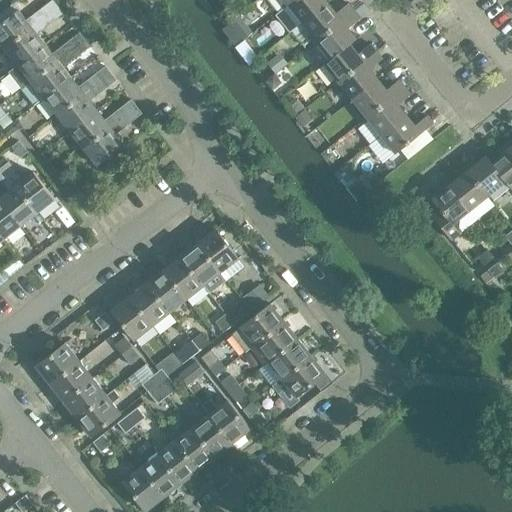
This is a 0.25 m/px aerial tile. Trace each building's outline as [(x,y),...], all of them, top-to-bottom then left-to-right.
[(0,55),(6,51),(4,48),(58,6),(53,0),(51,0),(26,20),(18,10),(13,3),(0,13),(0,55)] [(284,8),(293,0),(282,0),(284,3),(281,5),(284,8)] [(293,0),(284,8),(285,10),(288,8),(301,24),(327,3),(324,0),(293,0)] [(335,13),(327,3),(301,24),(313,39),(310,41),(312,44),(353,11),(348,4),(335,13)] [(17,65),(44,43),(37,34),(64,14),(58,6),(4,48),(6,51),(17,65)] [(329,59),(355,38),(347,28),(360,19),(353,11),(312,44),(314,46),(317,44),(329,59)] [(239,15),(228,23),(235,32),(246,24),(239,15)] [(52,53),(44,43),(17,65),(8,72),(21,89),(31,82),(30,81),(57,60),(84,39),(79,32),(52,53)] [(356,39),(355,38),(329,59),(323,64),(335,79),(332,82),(334,84),(376,51),(370,44),(357,54),(350,44),(356,39)] [(84,39),(57,60),(30,81),(31,82),(44,98),(71,77),(63,68),(90,47),(84,39)] [(351,100),(377,79),(369,69),(382,59),(376,51),(334,84),(336,87),(339,84),(351,100)] [(278,53),(266,63),(274,73),(287,63),(278,53)] [(78,87),(71,77),(44,98),(57,115),(84,94),(111,73),(105,66),(78,87)] [(97,111),(90,101),(116,80),(111,73),(84,94),(57,115),(70,132),(97,111)] [(273,74),(263,82),(271,91),(281,83),(273,74)] [(362,120),(404,87),(398,80),(386,89),(377,79),(351,100),(363,115),(360,117),(362,120)] [(410,95),(404,87),(362,120),(364,122),(367,120),(379,135),(406,115),(398,105),(410,95)] [(131,99),(104,120),(97,111),(70,132),(83,148),(137,107),(131,99)] [(14,121),(2,107),(0,108),(0,120),(6,127),(10,124),(14,121)] [(124,145),(116,134),(142,113),(137,107),(83,148),(97,166),(124,145)] [(298,114),(294,117),(302,127),(311,119),(304,110),(298,114)] [(391,156),(394,154),(432,123),(426,116),(414,125),(406,115),(379,135),(392,151),(389,154),(391,156)] [(6,127),(4,129),(9,136),(22,127),(16,119),(14,121),(10,124),(6,127)] [(486,156),(485,156),(511,188),(511,187),(511,153),(505,144),(497,150),(501,154),(491,162),(486,156)] [(472,160),(464,166),(488,196),(505,183),(510,189),(511,188),(485,156),(475,164),(472,160)] [(1,166),(37,212),(54,199),(34,171),(23,180),(8,161),(1,166)] [(0,197),(0,199),(20,226),(37,212),(1,166),(0,167),(0,180),(8,191),(0,197)] [(471,211),(488,196),(464,166),(457,172),(460,176),(450,184),(471,211)] [(362,175),(345,188),(356,201),(372,188),(362,175)] [(471,211),(450,184),(439,193),(436,188),(428,195),(441,211),(433,218),(451,240),(462,231),(458,226),(459,220),(471,211)] [(0,234),(3,239),(20,226),(0,199),(0,234)] [(197,243),(221,273),(238,259),(215,229),(197,243)] [(221,273),(197,243),(180,256),(204,286),(221,273)] [(477,257),(484,265),(494,258),(487,249),(477,257)] [(204,286),(180,256),(163,270),(187,300),(204,286)] [(494,278),(504,270),(497,262),(487,270),(494,278)] [(187,300),(163,270),(146,283),(170,313),(187,300)] [(170,313),(146,283),(129,297),(152,327),(170,313)] [(260,303),(271,295),(262,285),(252,293),(260,303)] [(152,327),(129,297),(111,310),(135,341),(152,327)] [(254,345),(284,322),(270,304),(240,327),(231,334),(245,352),(254,345)] [(225,314),(233,324),(244,316),(235,306),(225,314)] [(113,323),(105,312),(94,320),(102,331),(113,323)] [(233,324),(225,314),(215,322),(223,332),(233,324)] [(297,339),(284,322),(254,345),(267,362),(297,339)] [(191,341),(199,351),(209,343),(201,333),(191,341)] [(122,355),(132,347),(124,337),(114,345),(122,355)] [(311,356),(297,339),(267,362),(280,379),(311,356)] [(199,351),(191,341),(181,348),(189,359),(199,351)] [(36,366),(50,384),(80,360),(66,343),(36,366)] [(132,347),(122,355),(130,365),(140,357),(132,347)] [(211,349),(200,357),(209,368),(219,360),(211,349)] [(173,352),(155,366),(158,371),(161,368),(167,376),(182,364),(173,352)] [(287,387),(295,397),(324,374),(311,356),(280,379),(272,386),(278,394),(287,387)] [(50,384),(63,401),(93,377),(80,360),(50,384)] [(185,369),(193,379),(204,371),(196,361),(185,369)] [(161,386),(169,379),(167,376),(161,368),(158,371),(153,375),(161,386)] [(228,393),(239,385),(231,374),(220,382),(228,393)] [(153,375),(141,384),(149,395),(160,386),(161,386),(153,375)] [(63,401),(77,418),(107,395),(93,377),(63,401)] [(167,396),(177,389),(169,379),(161,386),(160,386),(167,396)] [(228,393),(236,403),(247,396),(239,385),(228,393)] [(149,395),(150,396),(157,404),(167,396),(160,386),(149,395)] [(77,418),(91,436),(120,412),(113,402),(118,398),(112,390),(107,395),(77,418)] [(249,429),(226,399),(216,407),(210,399),(202,405),(208,413),(232,443),(249,429)] [(127,415),(135,425),(145,418),(137,407),(127,415)] [(266,419),(258,409),(248,417),(255,427),(266,419)] [(191,426),(214,456),(232,443),(208,413),(191,426)] [(127,415),(117,423),(125,433),(135,425),(127,415)] [(174,440),(197,470),(214,456),(191,426),(174,440)] [(103,434),(92,442),(100,452),(111,444),(103,434)] [(157,453),(180,483),(197,470),(174,440),(157,453)] [(140,466),(163,497),(180,483),(157,453),(140,466)] [(140,466),(122,480),(145,510),(163,497),(140,466)] [(24,511),(33,505),(25,495),(15,503),(21,511),(24,511)]
